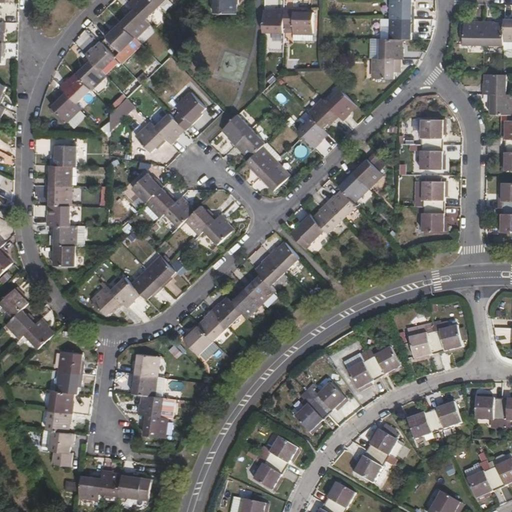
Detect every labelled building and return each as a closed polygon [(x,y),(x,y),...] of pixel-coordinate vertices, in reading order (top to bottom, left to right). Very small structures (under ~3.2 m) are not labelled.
[(131,0),(129,2),(133,7),(146,20),(160,6),(154,0),(131,0)] [(238,4),(238,0),(214,0),(215,13),(237,13),(237,4),(238,4)] [(412,8),(412,0),(390,0),(391,19),(414,19),(414,8),(412,8)] [(125,17),(120,22),(136,39),(151,25),(146,20),(133,7),(124,16),(125,17)] [(265,32),(284,33),(284,27),(285,8),(274,8),(274,11),(265,10),(265,32)] [(314,34),(314,12),(308,12),(308,9),(285,8),(284,27),(294,27),(294,33),(314,34)] [(391,19),(390,39),(403,39),(412,39),(412,29),(414,29),(414,19),(391,19)] [(379,38),(381,21),(374,20),(372,37),(379,38)] [(475,24),(465,23),(464,45),(484,46),(485,21),(475,21),(475,24)] [(484,46),(505,46),(505,42),(505,24),(495,24),(495,21),(485,21),(484,46)] [(121,52),(136,39),(120,22),(116,27),(114,25),(104,35),(121,52)] [(381,39),(381,59),(398,59),(402,59),(405,59),(405,47),(403,47),(403,39),(390,39),(381,39)] [(102,71),(116,57),(101,41),(94,48),(92,47),(85,54),(89,58),(102,71)] [(81,69),(77,74),(92,90),(106,76),(102,71),(89,58),(80,67),(81,69)] [(398,59),(381,59),(374,59),(373,78),(395,78),(395,69),(402,70),(402,59),(398,59)] [(68,79),(61,86),(65,90),(77,104),(92,90),(77,74),(70,80),(68,79)] [(508,94),(508,74),(504,74),(486,74),(486,84),(484,84),(484,94),(491,94),(508,94)] [(67,122),(82,108),(77,104),(65,90),(55,100),(57,102),(52,107),(67,122)] [(342,90),(328,104),(340,116),(344,121),(352,114),(351,113),(357,106),(342,90)] [(181,111),(174,117),(185,129),(187,130),(194,123),(193,122),(206,109),(191,93),(177,107),(181,111)] [(493,104),(493,114),(511,114),(511,94),(508,94),(491,94),(491,104),(493,104)] [(127,98),(111,113),(111,130),(136,106),(127,98)] [(324,99),(309,113),(314,118),(324,129),(331,122),(332,123),(340,116),(328,104),(324,99)] [(170,113),(156,127),(168,140),(172,144),(179,138),(178,136),(185,129),(174,117),(170,113)] [(253,130),(239,115),(223,130),(230,137),(229,138),(236,146),(253,130)] [(322,140),(329,134),(324,129),(314,118),(299,132),(303,136),(316,149),(323,142),(322,140)] [(444,135),(444,120),(422,119),(422,129),(422,135),(415,135),(415,144),(444,144),(444,135)] [(158,149),(168,140),(156,127),(151,122),(136,136),(152,153),(157,148),(158,149)] [(244,151),(251,159),(264,146),(266,144),(253,130),(236,146),(242,153),(244,151)] [(422,168),(444,169),(444,155),(444,144),(415,144),(415,150),(422,150),(422,168)] [(56,158),(56,166),(72,166),(77,166),(77,147),(54,145),(54,158),(56,158)] [(254,170),(260,177),(277,161),(264,146),(251,159),(250,160),(256,168),(254,170)] [(376,152),(369,159),(374,164),(381,158),(376,152)] [(362,163),(353,171),(370,189),(384,175),(374,164),(369,159),(363,164),(362,163)] [(270,183),(276,190),(291,176),(277,161),(260,177),(267,185),(270,183)] [(48,172),(48,185),(72,186),(72,166),(56,166),(51,165),(50,172),(48,172)] [(314,177),(322,170),(319,165),(310,173),(314,177)] [(345,182),(340,187),(343,190),(355,203),(370,189),(353,171),(343,180),(345,182)] [(133,187),(147,203),(163,188),(165,186),(155,176),(153,178),(149,173),(133,187)] [(446,182),(424,181),(424,199),(417,199),(417,206),(446,206),(446,195),(446,182)] [(503,196),(502,207),(511,207),(511,182),(503,183),(503,196)] [(50,198),(49,205),(71,206),(72,186),(48,185),(47,198),(50,198)] [(101,205),(109,206),(110,187),(102,186),(101,205)] [(178,201),(169,191),(167,193),(163,188),(147,203),(161,217),(165,213),(178,201)] [(334,195),(327,202),(344,220),(358,206),(355,203),(343,190),(336,197),(334,195)] [(0,196),(0,205),(8,209),(12,201),(0,196)] [(165,213),(179,228),(186,221),(194,213),(188,206),(189,205),(182,197),(178,201),(165,213)] [(321,211),(314,217),(326,230),(330,233),(344,220),(327,202),(320,210),(321,211)] [(161,217),(147,203),(144,209),(155,220),(161,217)] [(47,213),(47,225),(53,225),(71,226),(71,206),(49,205),(49,213),(47,213)] [(186,221),(200,236),(205,230),(216,220),(209,212),(208,214),(201,206),(194,213),(186,221)] [(423,231),(445,231),(446,216),(446,206),(417,206),(417,213),(424,213),(423,231)] [(502,217),(502,232),(511,232),(511,207),(502,207),(502,217)] [(307,250),(326,230),(314,217),(309,212),(299,222),(301,225),(292,234),(307,250)] [(205,230),(219,245),(234,230),(228,223),(229,221),(222,214),(216,220),(205,230)] [(129,223),(122,229),(127,235),(134,230),(129,223)] [(77,226),(71,226),(53,225),(53,239),(56,238),(55,245),(77,246),(77,226)] [(85,246),(86,226),(77,226),(77,246),(85,246)] [(277,249),(270,255),(287,272),(301,258),(286,243),(279,250),(277,249)] [(76,266),(77,246),(55,245),(53,245),(52,258),(55,258),(55,265),(76,266)] [(9,256),(2,247),(0,248),(0,276),(13,263),(8,257),(9,256)] [(265,264),(258,270),(261,274),(272,286),(287,272),(270,255),(263,262),(265,264)] [(161,256),(147,270),(163,286),(170,279),(168,278),(176,271),(174,269),(170,265),(161,256)] [(180,263),(174,269),(176,271),(181,276),(187,270),(180,263)] [(147,270),(132,284),(141,293),(147,298),(154,292),(156,293),(163,286),(147,270)] [(254,277),(245,286),(262,304),(277,290),(272,286),(261,274),(256,279),(254,277)] [(126,277),(112,291),(123,302),(128,308),(136,301),(134,299),(141,293),(132,284),(126,277)] [(1,303),(15,318),(23,309),(30,302),(23,295),(25,293),(18,286),(1,303)] [(115,310),(123,302),(112,291),(107,286),(92,300),(107,315),(114,308),(115,310)] [(237,297),(232,302),(243,314),(248,318),(262,304),(245,286),(235,296),(237,297)] [(220,303),(212,310),(229,327),(243,314),(232,302),(228,297),(221,304),(220,303)] [(7,325),(21,340),(26,335),(39,323),(32,316),(31,318),(23,309),(15,318),(7,325)] [(205,319),(199,325),(215,341),(229,327),(212,310),(204,318),(205,319)] [(26,335),(40,349),(50,339),(56,334),(50,328),(51,326),(44,318),(39,323),(26,335)] [(451,327),(449,320),(440,322),(443,329),(451,327)] [(464,347),(459,325),(451,327),(443,329),(440,322),(432,324),(440,353),(450,351),(464,347)] [(440,353),(432,324),(424,326),(426,333),(410,337),(416,359),(431,355),(440,353)] [(215,341),(199,325),(194,330),(193,329),(183,338),(200,355),(201,354),(215,341)] [(426,333),(424,326),(409,330),(410,337),(426,333)] [(221,347),(215,341),(201,354),(207,361),(221,347)] [(169,351),(178,358),(183,352),(174,345),(169,351)] [(402,366),(392,347),(377,355),(373,348),(367,352),(381,378),(389,373),(402,366)] [(82,364),(83,354),(62,351),(59,371),(83,374),(84,364),(82,364)] [(381,378),(367,352),(361,355),(364,361),(348,370),(359,390),(372,383),(381,378)] [(158,377),(161,357),(140,354),(139,361),(136,361),(134,374),(158,377)] [(364,361),(361,355),(344,364),(348,370),(364,361)] [(402,366),(389,373),(390,376),(404,368),(402,366)] [(59,371),(57,391),(75,393),(78,394),(79,385),(81,385),(83,374),(59,371)] [(135,386),(134,394),(142,395),(155,397),(158,377),(134,374),(133,386),(135,386)] [(171,381),(170,387),(182,390),(183,383),(171,381)] [(314,391),(310,395),(329,415),(336,409),(346,399),(332,383),(318,396),(314,391)] [(373,385),(372,383),(359,390),(360,392),(373,385)] [(53,390),(50,410),(74,413),(75,403),(73,403),(75,393),(57,391),(53,390)] [(162,418),(164,398),(155,397),(142,395),(141,404),(139,404),(138,415),(144,415),(162,418)] [(296,416),(311,433),(322,422),(329,415),(310,395),(304,400),(309,405),(296,416)] [(494,428),(503,429),(504,398),(493,398),(478,397),(477,419),(495,420),(494,428)] [(173,419),(176,399),(164,398),(162,418),(169,419),(173,419)] [(511,420),(511,398),(504,398),(503,429),(507,429),(508,421),(511,420)] [(346,399),(336,409),(338,410),(348,401),(346,399)] [(441,407),(433,410),(440,430),(463,422),(455,402),(441,407)] [(50,410),(47,429),(52,429),(69,432),(70,423),(73,423),(74,413),(50,410)] [(423,413),(409,418),(416,439),(440,430),(433,410),(423,413)] [(166,439),(169,419),(162,418),(144,415),(142,428),(145,428),(144,436),(166,439)] [(322,422),(311,433),(313,435),(324,424),(322,422)] [(372,442),(380,429),(378,428),(370,441),(372,442)] [(49,450),(52,429),(47,429),(45,429),(42,449),(49,450)] [(74,442),(75,432),(69,432),(52,429),(49,450),(55,451),(53,463),(71,466),(73,453),(70,452),(72,442),(74,442)] [(399,440),(380,429),(372,442),(368,450),(392,465),(395,459),(390,456),(399,440)] [(263,448),(260,453),(287,469),(291,461),(299,448),(280,437),(270,453),(263,448)] [(395,459),(404,443),(399,440),(390,456),(395,459)] [(299,448),(291,461),(294,463),(301,450),(299,448)] [(363,459),(355,472),(375,483),(384,467),(389,471),(392,465),(368,450),(363,459)] [(254,479),(274,490),(281,478),(287,469),(260,453),(256,459),(263,464),(254,479)] [(511,458),(511,454),(511,453),(496,460),(498,465),(511,458)] [(355,472),(363,459),(360,457),(353,470),(355,472)] [(511,482),(511,458),(498,465),(496,460),(489,463),(500,488),(509,484),(511,482)] [(500,488),(489,463),(482,466),(484,471),(468,479),(478,498),(491,492),(500,488)] [(449,477),(456,475),(453,464),(445,467),(449,477)] [(101,493),(121,496),(124,474),(114,473),(114,470),(104,469),(103,477),(101,493)] [(135,473),(124,472),(124,474),(121,496),(150,500),(152,485),(142,484),(143,477),(135,476),(135,473)] [(80,497),(100,500),(101,493),(103,477),(94,475),(94,477),(83,476),(82,482),(81,491),(80,497)] [(281,478),(274,490),(276,492),(283,479),(281,478)] [(81,491),(82,482),(67,481),(66,489),(81,491)] [(330,495),(337,482),(334,481),(327,493),(330,495)] [(330,495),(325,503),(341,511),(346,511),(357,493),(337,482),(330,495)] [(456,511),(462,503),(442,492),(430,511),(456,511)] [(491,492),(478,498),(479,501),(492,495),(491,492)] [(242,511),(245,499),(234,497),(231,511),(242,511)] [(264,511),(267,504),(245,499),(242,511),(264,511)] [(320,511),(341,511),(325,503),(320,511)] [(460,511),(465,505),(462,503),(456,511),(460,511)]
